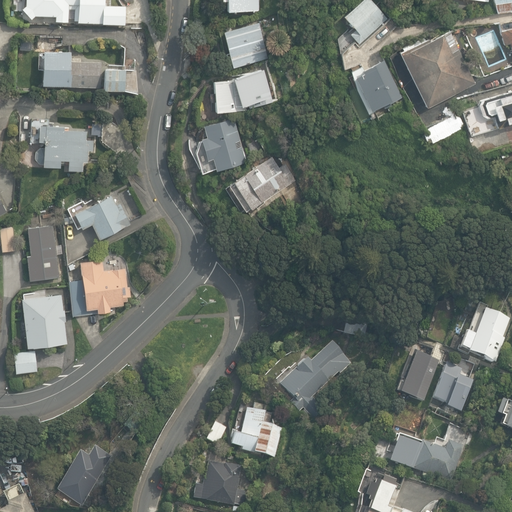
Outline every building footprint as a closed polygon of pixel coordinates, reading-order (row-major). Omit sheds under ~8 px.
[(23,0),(24,3),(20,6),(29,16),(32,14),(54,14),(53,19),(66,20),(66,15),(75,16),(75,20),(124,22),(125,4),(103,3),(102,0),(23,0)] [(225,0),(226,9),(257,8),(256,0),(225,0)] [(350,34),(359,43),(386,19),(369,0),(361,0),(343,16),(355,30),(350,34)] [(511,0),(492,0),(496,14),(511,10),(511,0)] [(223,32),(232,67),(267,58),(258,23),(223,32)] [(509,43),(511,50),(511,26),(499,29),(504,45),(509,43)] [(146,29),(137,31),(140,45),(149,43),(146,29)] [(399,52),(425,106),(474,83),(449,31),(429,41),(428,38),(399,52)] [(42,47),(40,82),(99,85),(100,60),(69,58),(69,49),(42,47)] [(383,59),(352,73),(370,111),(401,96),(383,59)] [(103,87),(123,87),(123,66),(103,66),(103,87)] [(207,91),(208,109),(244,107),(244,102),(247,101),(248,106),(274,98),(264,66),(231,75),(232,79),(212,80),(213,91),(207,91)] [(462,111),(469,135),(511,121),(511,91),(480,101),(478,105),(478,107),(462,111)] [(93,149),(93,138),(84,138),(85,130),(62,128),(62,126),(48,124),(48,117),(29,115),(28,139),(36,139),(36,140),(43,140),(43,147),(38,147),(35,151),(35,157),(38,161),(42,162),(41,165),(58,166),(59,159),(68,160),(68,168),(82,170),(83,161),(86,161),(87,149),(93,149)] [(430,140),(431,142),(460,128),(459,126),(461,125),(462,123),(460,117),(457,116),(455,117),(454,115),(425,129),(426,131),(424,132),(424,135),(426,140),(428,141),(430,140)] [(194,147),(201,172),(215,169),(215,170),(246,162),(233,118),(203,125),(204,129),(193,131),(197,147),(194,147)] [(231,184),(246,208),(248,207),(250,209),(295,180),(284,162),(278,166),(271,156),(232,181),(233,183),(231,184)] [(90,220),(98,236),(129,221),(119,200),(115,202),(110,192),(73,210),(80,225),(90,220)] [(25,251),(28,278),(59,275),(56,252),(60,251),(59,243),(55,243),(52,222),(26,225),(29,251),(25,251)] [(0,228),(0,240),(1,252),(15,250),(12,227),(0,228)] [(0,295),(16,295),(15,254),(6,254),(0,253),(0,295)] [(68,278),(71,313),(89,311),(88,306),(95,305),(95,310),(111,308),(111,303),(121,302),(120,295),(127,295),(125,264),(103,266),(102,257),(78,259),(80,277),(68,278)] [(21,297),(26,345),(65,340),(62,318),(63,318),(62,308),(61,308),(59,292),(21,297)] [(469,351),(495,362),(504,338),(501,337),(508,320),(485,311),(485,309),(484,307),(483,305),(480,305),(476,307),(475,310),(477,314),(468,335),(464,336),(462,335),(456,350),(468,355),(469,351)] [(344,333),(363,335),(365,321),(346,319),(344,333)] [(414,356),(399,349),(379,392),(417,409),(427,388),(420,384),(446,331),(430,323),(414,356)] [(351,364),(330,343),(310,362),(307,358),(280,383),(294,398),(289,402),(299,412),(303,408),(314,419),(324,410),(312,398),(351,364)] [(12,350),(14,371),(35,369),(33,347),(12,350)] [(465,380),(441,369),(424,406),(448,417),(465,380)] [(511,404),(500,400),(495,414),(506,418),(502,429),(511,432),(511,404)] [(273,458),(281,429),(268,426),(271,414),(264,413),(266,406),(254,403),(252,410),(246,408),(240,433),(231,431),(228,439),(231,440),(230,445),(241,448),(241,450),(273,458)] [(206,439),(218,445),(226,428),(214,422),(206,439)] [(459,423),(452,441),(465,446),(472,428),(459,423)] [(450,482),(462,447),(446,441),(443,449),(397,434),(388,460),(423,472),(422,475),(429,478),(430,475),(450,482)] [(78,452),(55,491),(60,494),(57,498),(69,506),(73,500),(81,505),(111,456),(94,446),(87,457),(78,452)] [(233,504),(246,507),(248,492),(245,491),(245,488),(237,487),(240,466),(224,463),(224,464),(208,461),(205,479),(204,479),(202,486),(196,484),(193,498),(233,505),(233,504)] [(402,511),(388,506),(395,487),(393,487),(395,481),(382,476),(380,483),(375,481),(367,501),(371,502),(366,511),(402,511)] [(33,511),(20,485),(4,492),(9,501),(5,502),(7,506),(0,509),(0,511),(33,511)]
